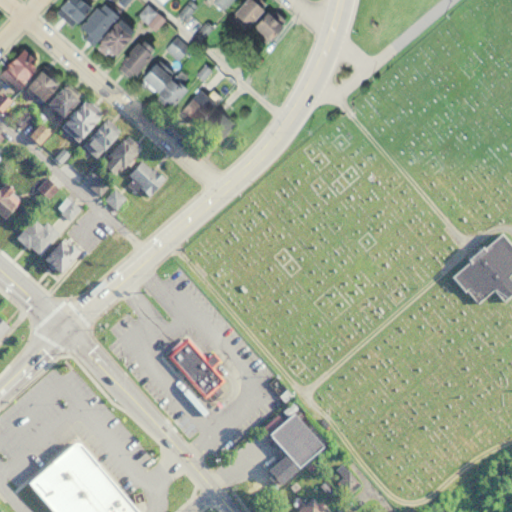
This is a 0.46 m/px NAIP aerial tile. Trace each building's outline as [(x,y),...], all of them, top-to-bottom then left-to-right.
[(72,24),(87,5),(80,0),(69,0),(69,2),(66,0),(58,0),(52,8),(72,24)] [(101,0),(77,24),(109,56),(133,31),(101,0)] [(228,0),(211,0),(222,8),(228,0)] [(241,0),(226,14),(240,29),(261,10),(251,0),(241,0)] [(252,26),(262,38),(277,24),(267,12),(252,26)] [(114,61),(129,75),(149,53),(135,39),(114,61)] [(0,78),(10,88),(34,65),(18,49),(0,65),(0,78)] [(137,75),(168,105),(187,86),(157,56),(137,75)] [(34,105),(53,83),(37,68),(17,90),(34,105)] [(58,118),(77,96),(62,83),(43,105),(58,118)] [(214,102),(198,86),(176,108),(192,124),(214,102)] [(58,125),(77,140),(95,117),(77,102),(58,125)] [(233,119),(213,109),(201,131),(221,141),(233,119)] [(78,145),(93,158),(117,131),(102,118),(78,145)] [(110,175),(137,149),(123,135),(96,162),(110,175)] [(143,198),(160,179),(138,159),(123,175),(129,181),(127,183),(143,198)] [(34,189),(44,198),(53,188),(44,179),(34,189)] [(0,216),(17,200),(0,182),(0,216)] [(34,256),(56,234),(42,220),(38,224),(31,218),(14,236),(34,256)] [(499,301),(511,289),(511,287),(503,277),(511,268),(511,252),(495,233),(447,275),(473,304),(489,290),(499,301)] [(39,260),(55,274),(75,250),(59,236),(39,260)] [(163,354),(200,396),(219,379),(182,337),(163,354)] [(0,414),(0,429),(16,447),(30,434),(7,408),(0,414)] [(262,433),(280,455),(262,470),(274,484),(318,446),(288,411),(262,433)] [(28,491),(45,511),(128,511),(77,450),(28,491)] [(130,484),(142,499),(168,479),(156,464),(130,484)] [(331,471),(336,477),(332,481),(342,492),(353,482),(338,464),(331,471)] [(290,511),(322,511),(308,496),(290,511)]
